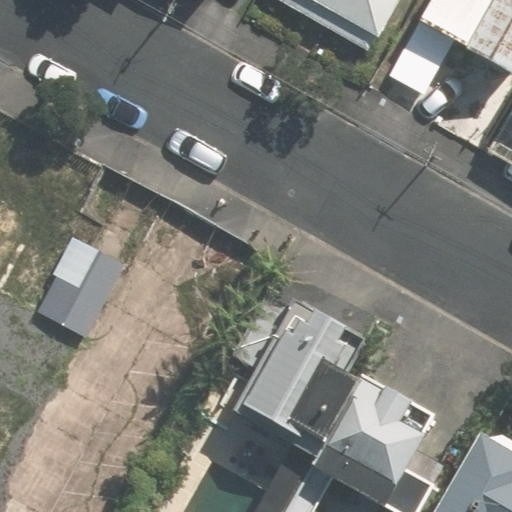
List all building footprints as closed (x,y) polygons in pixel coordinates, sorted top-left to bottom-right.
[(289,0),(371,47),(398,0),(289,0)] [(511,0),(428,0),(422,13),(419,11),(387,67),(419,85),(449,34),(511,70),(511,0)] [(511,103),(486,149),(511,163),(511,103)] [(0,511),(1,511),(12,492),(0,485),(0,449),(27,464),(70,383),(6,349),(24,314),(88,348),(140,250),(0,175),(0,511)] [(285,511),(363,376),(379,348),(305,307),(243,415),(297,444),(258,511),(285,511)] [(363,376),(285,511),(312,511),(332,477),(392,511),(422,511),(438,485),(417,473),(435,442),(429,439),(440,420),(363,376)] [(511,511),(511,455),(486,440),(444,511),(511,511)]
